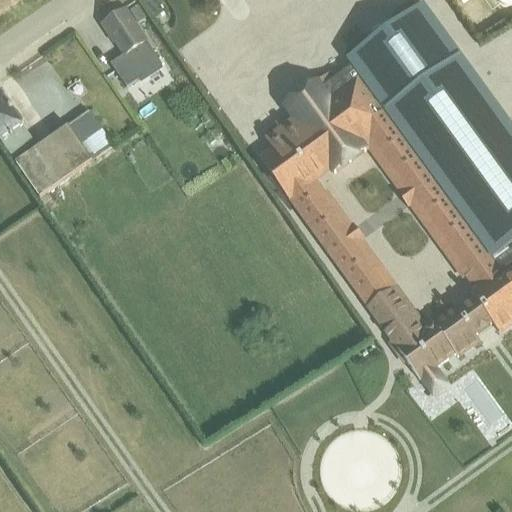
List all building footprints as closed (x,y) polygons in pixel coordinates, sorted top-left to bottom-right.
[(147,0),(135,0),(130,4),(142,19),(154,9),(147,0)] [(421,0),(370,0),(273,67),(319,133),(451,42),(421,0)] [(126,10),(102,25),(115,45),(117,44),(125,57),(111,66),(127,90),(139,82),(141,85),(163,70),(161,66),(162,65),(126,10)] [(448,47),(427,62),(434,72),(455,57),(448,47)] [(319,133),(273,67),(263,75),(253,73),(250,86),(260,87),(263,91),(259,94),(278,122),(283,119),(301,145),(319,133)] [(476,76),(427,109),(454,149),(504,116),(476,76)] [(3,97),(0,98),(0,141),(45,206),(53,199),(49,194),(115,146),(90,113),(38,149),(3,97)] [(511,128),(507,121),(458,154),(486,195),(511,177),(511,128)] [(220,135),(209,143),(222,159),(232,151),(220,135)] [(453,385),(466,408),(461,411),(473,432),(497,419),(471,375),(453,385)]
